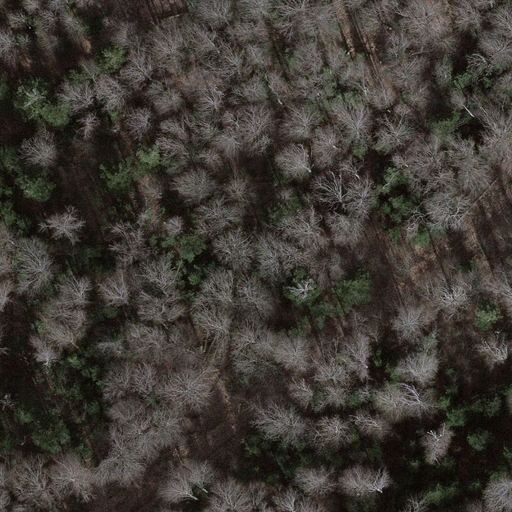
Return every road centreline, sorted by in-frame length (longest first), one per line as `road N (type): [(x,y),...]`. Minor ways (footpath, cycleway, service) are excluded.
road 1 (track): [(116,511),(511,196)]
road 2 (track): [(0,50),(38,66),(66,60),(171,0)]
